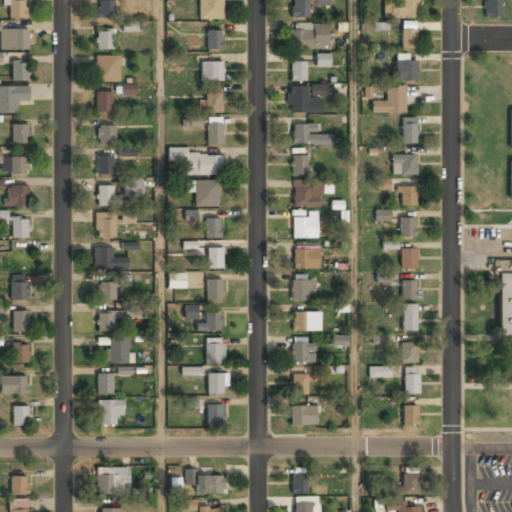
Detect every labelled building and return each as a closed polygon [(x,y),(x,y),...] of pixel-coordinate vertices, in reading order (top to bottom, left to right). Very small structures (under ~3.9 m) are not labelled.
[(26,18),(26,1),(18,1),(18,0),(3,0),(3,6),(8,6),(8,18),(26,18)] [(113,19),(113,0),(96,0),(96,19),(113,19)] [(222,0),(198,0),(198,20),(222,20),(222,0)] [(291,0),(291,18),(307,18),(307,0),(291,0)] [(388,0),(388,18),(417,18),(417,0),(388,0)] [(500,0),(483,0),(483,18),(500,18),(500,0)] [(122,22),(122,32),(138,31),(138,21),(122,22)] [(327,24),(311,24),(311,30),(289,30),(289,50),(327,50),(327,24)] [(0,50),(27,50),(27,29),(0,29),(0,50)] [(94,50),(113,50),(112,30),(94,30),(94,50)] [(222,30),(206,30),(206,50),(222,50),(222,30)] [(415,30),(401,30),(401,49),(415,49),(415,30)] [(330,53),(315,54),(315,67),(330,66),(330,53)] [(118,83),(118,56),(93,56),(93,83),(118,83)] [(416,59),(392,59),(392,81),(416,81),(416,59)] [(11,81),(27,81),(27,62),(11,62),(11,81)] [(222,81),(222,62),(200,62),(200,81),(222,81)] [(305,62),(289,62),(289,82),(305,82),(305,62)] [(121,94),(136,95),(136,85),(121,84),(121,94)] [(326,85),(311,84),(311,96),(326,96),(326,85)] [(0,113),(16,113),(16,102),(28,102),(28,87),(0,87),(0,113)] [(306,87),(287,87),(287,114),(320,114),(320,99),(306,99),(306,87)] [(370,101),(370,113),(404,113),(404,87),(385,87),(385,101),(370,101)] [(94,113),(110,113),(110,92),(94,92),(94,113)] [(202,112),(221,112),(221,92),(202,92),(202,112)] [(182,116),(182,127),(202,126),(202,116),(182,116)] [(415,118),(401,118),(401,144),(415,144),(415,118)] [(206,144),(222,144),(222,123),(206,123),(206,144)] [(28,124),(11,124),(11,144),(28,144),(28,124)] [(291,145),(330,145),(330,135),(313,135),(313,124),(291,124),(291,145)] [(113,126),(96,126),(96,144),(113,144),(113,126)] [(135,157),(136,146),(118,145),(118,156),(135,157)] [(220,175),(220,155),(187,154),(187,148),(168,148),(167,162),(184,162),(184,175),(220,175)] [(305,175),(305,155),(290,155),(290,175),(305,175)] [(390,155),(390,175),(415,175),(415,155),(390,155)] [(112,175),(112,156),(94,156),(94,175),(112,175)] [(0,175),(27,175),(27,157),(0,157),(0,175)] [(389,190),(390,179),(378,178),(378,190),(389,190)] [(217,180),(193,180),(193,207),(217,207),(217,180)] [(292,207),(318,207),(318,193),(332,193),(332,181),(292,181),(292,207)] [(124,194),(140,194),(140,183),(124,183),(124,194)] [(96,185),(96,206),(112,206),(112,185),(96,185)] [(27,186),(5,186),(5,206),(27,206),(27,186)] [(415,186),(398,186),(398,206),(415,206),(415,186)] [(390,221),(390,209),(375,210),(375,221),(390,221)] [(184,221),(197,221),(197,210),(184,210),(184,221)] [(115,213),(94,213),(94,238),(115,238),(115,213)] [(316,216),(291,216),(291,238),(316,238),(316,216)] [(414,237),(414,217),(398,217),(398,237),(414,237)] [(28,238),(28,219),(11,218),(10,238),(28,238)] [(204,239),(219,239),(219,219),(204,219),(204,239)] [(182,248),(197,249),(197,242),(182,241),(182,248)] [(381,249),(398,250),(398,242),(381,241),(381,249)] [(293,268),(316,268),(316,243),(293,243),(293,268)] [(111,248),(92,248),(92,270),(126,270),(126,258),(111,258),(111,248)] [(222,248),(206,248),(206,268),(222,268),(222,248)] [(415,269),(415,249),(398,249),(398,269),(415,269)] [(511,336),(496,336),(496,260),(511,260),(511,336)] [(375,282),(391,283),(392,272),(376,271),(375,282)] [(185,273),(167,273),(167,288),(185,289),(185,273)] [(27,300),(27,274),(10,274),(10,300),(27,300)] [(310,300),(310,277),(290,277),(290,300),(310,300)] [(222,279),(204,279),(204,300),(222,300),(222,279)] [(415,300),(415,281),(400,281),(400,300),(415,300)] [(96,300),(115,300),(115,283),(96,283),(96,300)] [(401,332),(417,332),(417,304),(401,304),(401,332)] [(197,305),(184,305),(185,320),(198,319),(197,305)] [(25,310),(11,310),(11,331),(25,331),(25,310)] [(96,311),(96,331),(114,331),(114,318),(122,318),(122,311),(96,311)] [(320,331),(320,312),(291,312),(291,331),(320,331)] [(195,332),(220,332),(220,313),(203,313),(203,323),(195,323),(195,332)] [(390,334),(372,334),(372,344),(390,344),(390,334)] [(347,346),(348,336),(333,335),(332,346),(347,346)] [(312,362),(312,337),(291,337),(291,362),(312,362)] [(106,364),(127,364),(127,338),(106,338),(106,364)] [(204,363),(222,363),(222,338),(204,338),(204,363)] [(416,363),(416,343),(400,343),(400,363),(416,363)] [(11,364),(27,364),(27,344),(11,344),(11,364)] [(181,376),(202,375),(201,367),(181,368),(181,376)] [(368,378),(390,378),(390,367),(368,367),(368,378)] [(417,367),(403,367),(403,395),(417,395),(417,367)] [(96,394),(112,394),(112,374),(96,374),(96,394)] [(206,374),(206,395),(224,395),(224,374),(206,374)] [(307,394),(307,375),(290,375),(290,394),(307,394)] [(0,395),(27,395),(27,377),(0,377),(0,395)] [(122,416),(122,401),(98,401),(98,426),(115,426),(115,416),(122,416)] [(205,404),(205,426),(222,426),(222,404),(205,404)] [(27,406),(11,406),(11,426),(27,426),(27,406)] [(315,406),(289,406),(289,426),(315,426),(315,406)] [(401,406),(401,426),(417,426),(417,406),(401,406)] [(95,494),(127,494),(127,468),(95,468),(95,494)] [(27,469),(9,469),(9,494),(27,494),(27,469)] [(291,495),(306,495),(306,472),(291,472),(291,495)] [(417,474),(401,474),(401,494),(417,494),(417,474)] [(222,476),(186,476),(186,484),(194,484),(194,494),(222,494),(222,476)] [(317,511),(317,496),(293,497),(293,511),(317,511)] [(28,511),(28,499),(8,499),(8,511),(28,511)] [(179,500),(178,511),(181,511),(195,511),(195,500),(179,500)] [(417,511),(417,506),(404,507),(403,501),(389,502),(389,511),(417,511)]
